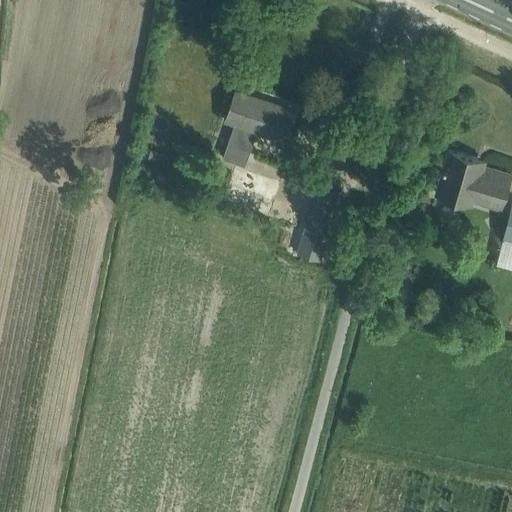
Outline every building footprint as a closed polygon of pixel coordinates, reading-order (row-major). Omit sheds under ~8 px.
[(284,140),(293,113),(294,110),(236,90),(225,120),(234,123),(222,157),(245,165),(250,150),(245,149),(252,129),(284,140)] [(511,173),(483,165),(485,159),(448,149),(436,189),(501,208),(511,173)] [(329,164),(309,233),(332,239),(352,170),(329,164)] [(223,200),(269,216),(281,182),(235,166),(223,200)] [(511,200),(502,239),(511,241),(511,200)]
